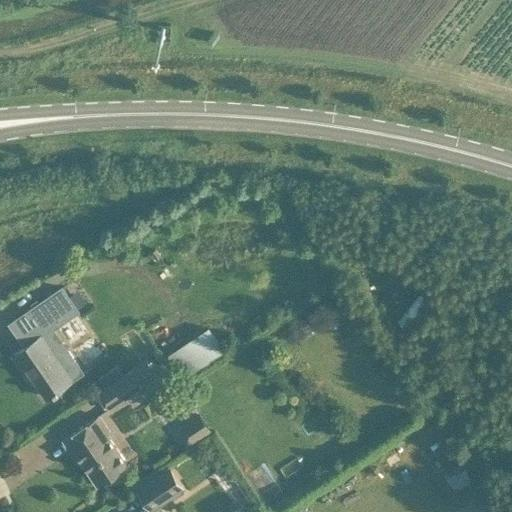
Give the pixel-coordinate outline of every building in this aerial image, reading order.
[(65,345),(55,352),(43,335),(79,310),(63,286),(10,322),(26,345),(14,354),(24,369),(28,367),(48,396),(54,391),(56,392),(60,389),(59,389),(64,384),(73,379),(72,378),(82,371),(65,345)] [(169,341),(158,349),(181,383),(192,375),(169,341)] [(141,359),(157,349),(153,342),(152,343),(137,352),(141,359)] [(109,408),(142,385),(156,375),(146,359),(131,369),(124,374),(116,380),(98,392),(109,408)] [(117,365),(109,370),(116,380),(124,374),(117,365)] [(200,413),(176,430),(188,447),(212,430),(200,413)] [(98,484),(115,473),(128,463),(108,433),(110,431),(99,414),(64,438),(72,451),(75,450),(98,484)] [(165,511),(161,505),(186,487),(173,467),(140,489),(151,506),(141,511),(165,511)] [(248,492),(240,499),(246,508),(255,502),(248,492)]
